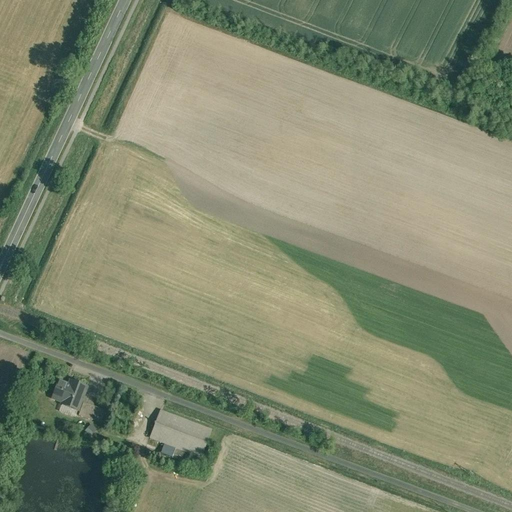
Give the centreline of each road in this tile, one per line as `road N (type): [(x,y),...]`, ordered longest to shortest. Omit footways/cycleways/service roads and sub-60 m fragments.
road 1 (unclassified): [(492,511),(0,326)]
road 2 (tertiary): [(130,0),(0,273)]
